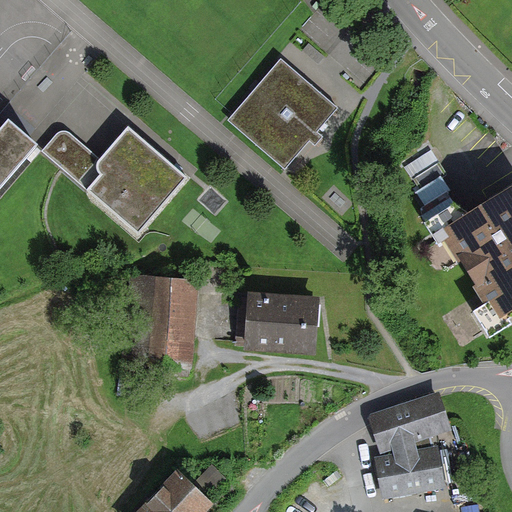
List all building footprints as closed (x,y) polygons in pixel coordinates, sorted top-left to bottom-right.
[(333,108),(282,64),(234,119),(285,163),(333,108)] [(128,133),(100,163),(65,131),(44,153),(136,238),(185,185),(128,133)] [(0,198),(25,169),(0,147),(0,198)] [(511,306),(511,193),(448,233),(499,314),(511,306)] [(196,364),(204,276),(139,271),(131,359),(196,364)] [(252,297),(249,342),(310,346),(314,301),(252,297)] [(392,447),(394,455),(378,458),(385,495),(443,484),(436,447),(416,451),(413,440),(447,429),(436,395),(371,416),(382,450),(392,447)] [(198,511),(206,504),(177,476),(142,511),(198,511)]
